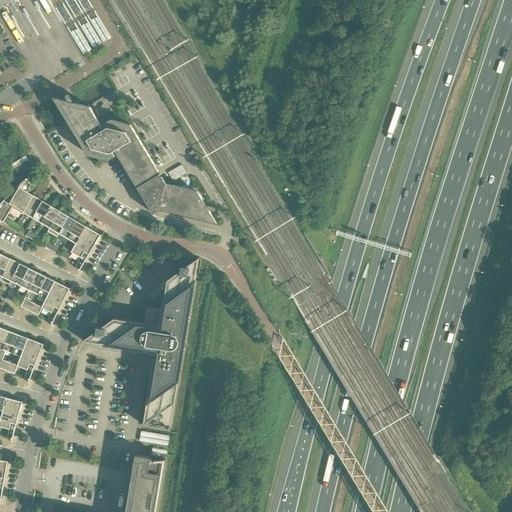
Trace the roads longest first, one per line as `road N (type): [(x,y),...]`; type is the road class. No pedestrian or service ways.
road 1 (motorway): [(442,0),(373,195),(288,511)]
road 2 (motorway): [(473,0),(368,324),(321,511)]
road 3 (motorway): [(364,511),(428,268),(511,9)]
road 4 (motorway): [(399,511),(511,110)]
road 5 (unclassified): [(278,345),(219,255),(125,230)]
road 6 (unclassified): [(278,345),(379,511)]
road 7 (residential): [(125,230),(84,203),(11,96)]
